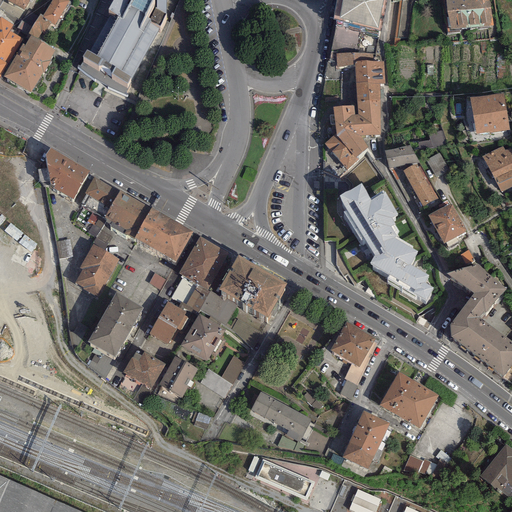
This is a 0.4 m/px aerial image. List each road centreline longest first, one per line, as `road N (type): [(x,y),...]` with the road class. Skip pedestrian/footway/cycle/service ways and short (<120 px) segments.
road 1 (unclassified): [(423,350),(448,304),(447,289),(380,163),(409,0)]
road 2 (residential): [(211,439),(302,278)]
road 3 (residential): [(116,383),(208,224)]
road 4 (primary): [(0,102),(132,179)]
road 5 (primary): [(302,278),(423,350)]
road 6 (primary): [(259,197),(307,71)]
